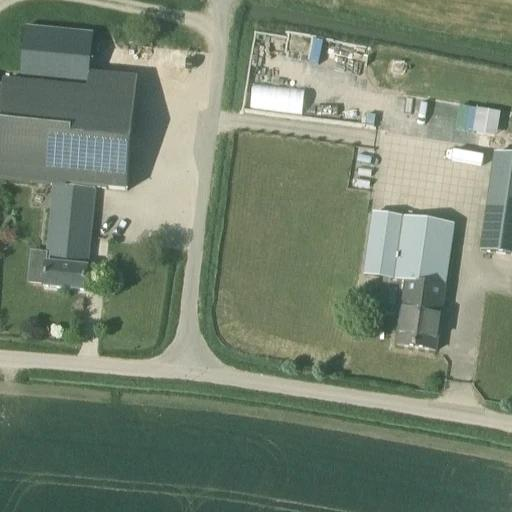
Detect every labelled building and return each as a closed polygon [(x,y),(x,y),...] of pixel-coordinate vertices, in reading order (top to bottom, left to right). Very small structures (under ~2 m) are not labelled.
[(87,269),(85,269),(93,189),(126,192),(135,96),(87,91),(93,35),(24,28),(19,84),(2,82),(2,86),(0,86),(0,180),(56,186),(48,264),(46,264),(44,287),(84,291),(87,269)] [(499,113),(479,110),(475,134),(495,137),(499,113)] [(374,169),(375,148),(355,147),(354,168),(374,169)] [(511,254),(511,154),(492,153),(482,251),(511,254)] [(332,209),(286,258),(297,269),(343,220),(332,209)] [(404,283),(396,346),(436,351),(452,227),(366,216),(358,277),(404,283)]
